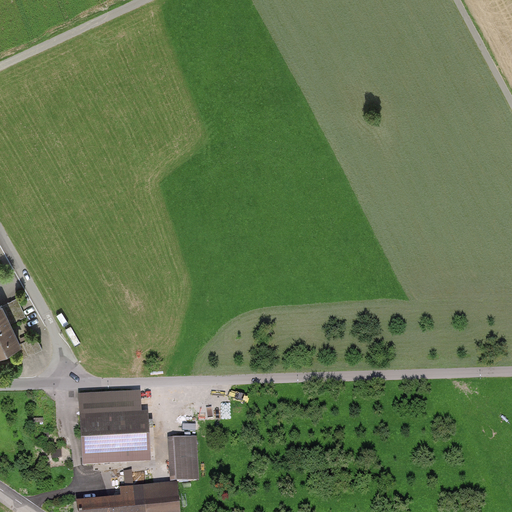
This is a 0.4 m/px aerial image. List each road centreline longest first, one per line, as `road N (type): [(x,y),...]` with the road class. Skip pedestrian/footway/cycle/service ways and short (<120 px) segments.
road 1 (residential): [(66,383),(511,371)]
road 2 (residential): [(66,383),(57,335),(0,231)]
road 3 (track): [(0,67),(146,0)]
